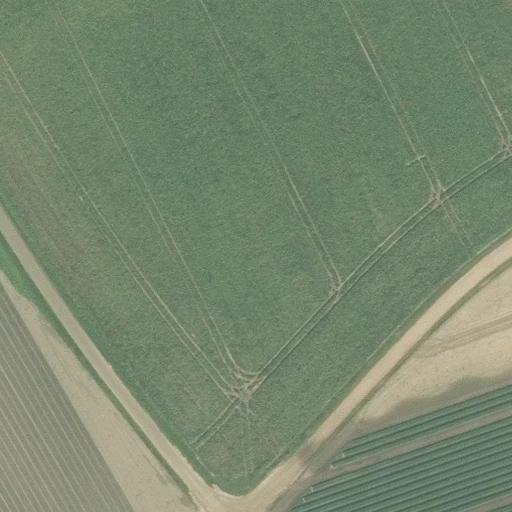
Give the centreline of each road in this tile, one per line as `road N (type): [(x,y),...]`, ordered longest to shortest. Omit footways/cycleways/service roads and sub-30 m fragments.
road 1 (track): [(511,251),(429,316),(246,511)]
road 2 (unclassified): [(219,511),(127,403),(0,214)]
